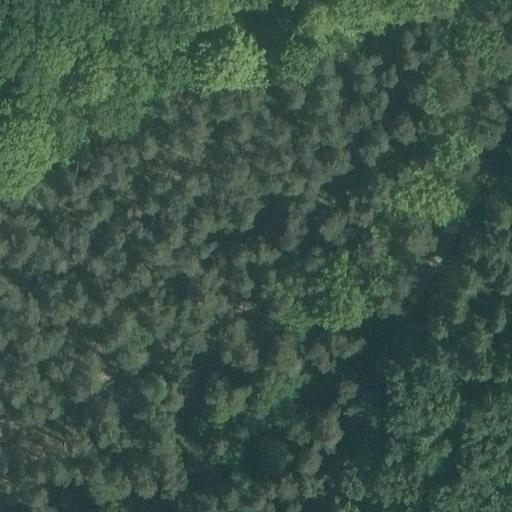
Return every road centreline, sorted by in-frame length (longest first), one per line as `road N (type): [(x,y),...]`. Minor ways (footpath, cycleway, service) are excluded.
road 1 (track): [(0,415),(308,285),(395,278),(408,285)]
road 2 (track): [(408,285),(292,511)]
road 3 (track): [(408,285),(511,86)]
